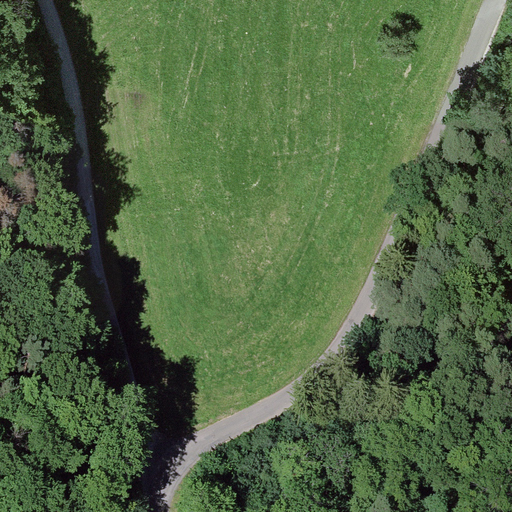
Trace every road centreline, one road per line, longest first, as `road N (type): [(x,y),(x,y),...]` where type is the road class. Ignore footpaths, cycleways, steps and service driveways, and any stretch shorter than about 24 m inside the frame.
road 1 (unclassified): [(153,511),(155,478),(172,456),(282,403),(340,362),(368,317),(495,0)]
road 2 (track): [(160,470),(99,295),(77,134),(43,0)]
